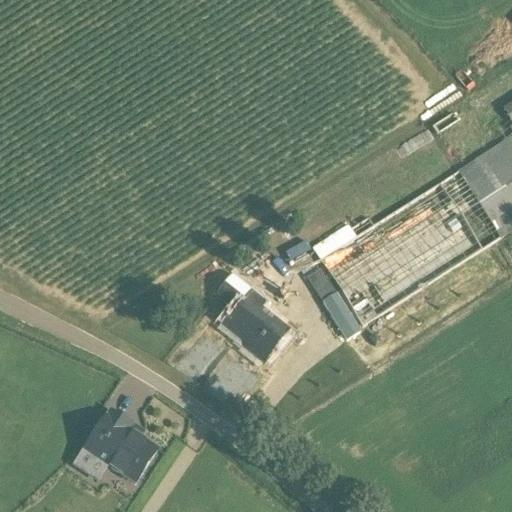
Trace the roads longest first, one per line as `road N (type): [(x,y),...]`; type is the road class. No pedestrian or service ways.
road 1 (track): [(511,100),(301,215),(104,350)]
road 2 (unclassified): [(329,511),(150,371),(0,300)]
